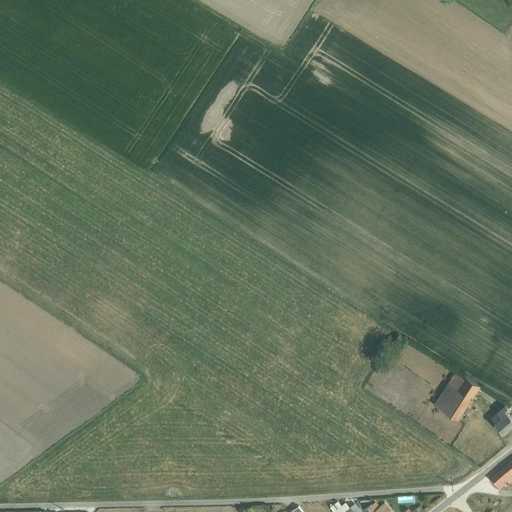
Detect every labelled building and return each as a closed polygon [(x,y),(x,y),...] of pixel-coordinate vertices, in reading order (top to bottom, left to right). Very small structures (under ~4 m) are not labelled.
[(399,335),(393,344),(400,349),(406,340),(399,335)] [(455,372),(434,404),(458,420),(481,386),(466,376),(465,378),(455,372)] [(505,404),(491,418),(504,432),(511,425),(511,417),(508,412),(511,410),(505,404)] [(511,460),(491,478),(500,488),(504,484),(506,486),(511,480),(511,460)] [(414,504),(413,495),(398,496),(398,504),(414,504)] [(333,511),(353,511),(346,501),(342,505),(338,500),(330,507),(333,511)] [(376,501),(364,510),(365,511),(391,511),(385,503),(380,506),(376,501)]
